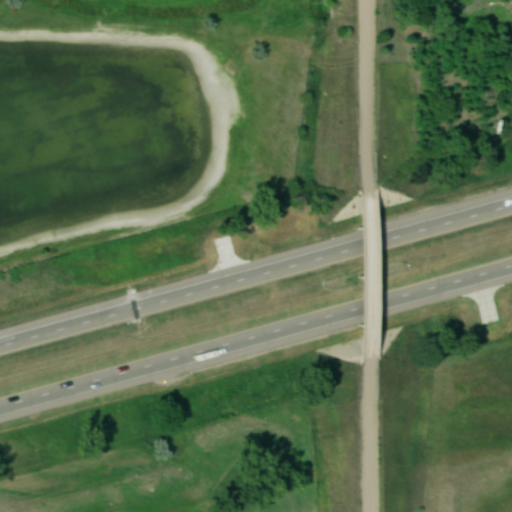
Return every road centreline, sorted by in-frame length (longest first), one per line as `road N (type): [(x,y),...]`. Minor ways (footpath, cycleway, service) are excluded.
road 1 (motorway): [(0,412),(511,271)]
road 2 (motorway): [(511,207),(0,347)]
road 3 (residential): [(355,192),(355,0)]
road 4 (residential): [(356,361),(355,192)]
road 5 (residential): [(364,511),(356,361)]
